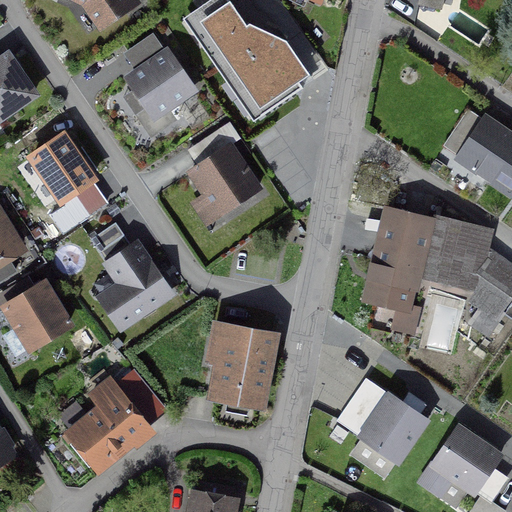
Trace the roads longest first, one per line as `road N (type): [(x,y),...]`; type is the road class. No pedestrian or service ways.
road 1 (residential): [(308,311),(194,275),(3,0)]
road 2 (residential): [(365,0),(308,311)]
road 3 (residential): [(74,511),(180,436),(288,448)]
road 4 (residential): [(308,311),(288,448)]
